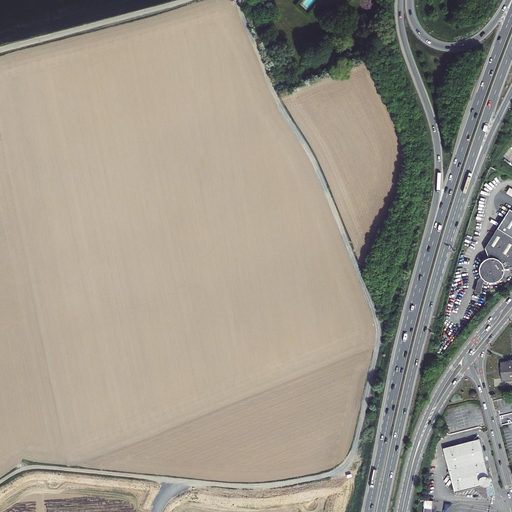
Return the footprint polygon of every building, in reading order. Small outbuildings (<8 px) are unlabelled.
[(511,210),(509,208),(497,227),(511,236),(511,210)] [(511,236),(497,227),(484,247),(488,255),(486,256),(485,257),(483,258),(482,259),(481,260),(480,262),(479,263),(479,265),(478,267),(478,269),(478,271),(479,272),(480,274),(480,276),(481,277),(483,278),(484,279),(486,280),(487,281),(489,282),(491,282),(493,282),(495,281),(497,281),(499,280),(500,279),(502,278),(503,276),(504,274),(505,273),(505,271),(506,269),(506,267),(505,265),(511,264),(511,236)] [(481,277),(480,276),(477,278),(474,291),(479,293),(483,281),(484,279),(483,278),(481,277)] [(511,360),(511,358),(507,358),(508,361),(500,361),(502,382),(503,382),(511,381),(511,360)] [(479,438),(443,447),(455,494),(492,484),(479,438)] [(426,499),(424,511),(433,511),(434,500),(426,499)]
